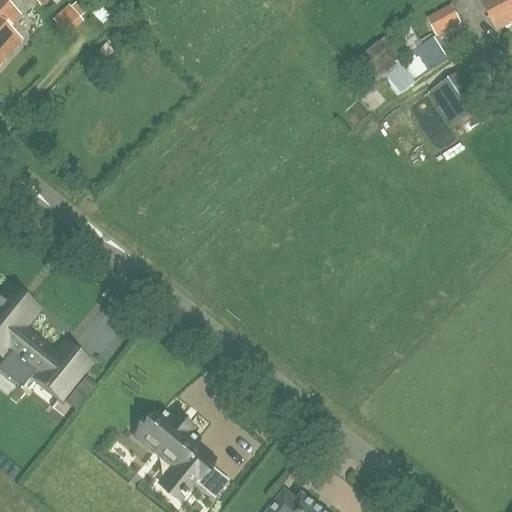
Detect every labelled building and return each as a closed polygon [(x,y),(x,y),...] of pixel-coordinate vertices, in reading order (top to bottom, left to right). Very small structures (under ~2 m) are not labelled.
[(0,0),(0,61),(19,40),(6,28),(18,15),(0,0)] [(33,0),(41,8),(49,0),(51,0),(56,5),(61,0),(33,0)] [(497,32),(511,23),(511,0),(486,0),(481,3),(497,32)] [(83,21),(69,5),(53,19),(67,35),(83,21)] [(437,39),(462,25),(451,6),(427,20),(437,39)] [(420,81),(450,61),(436,38),(405,58),(410,65),(412,68),(419,80),(420,81)] [(395,71),(376,48),(357,63),(376,86),(395,71)] [(419,80),(410,65),(404,69),(415,82),(419,80)] [(478,107),(458,75),(431,93),(451,124),(478,107)] [(449,126),(430,133),(434,144),(453,137),(449,126)] [(63,346),(55,356),(22,329),(36,311),(8,289),(0,298),(0,354),(1,355),(6,348),(21,360),(20,362),(23,365),(24,363),(39,375),(36,379),(61,399),(61,398),(88,365),(63,346)] [(79,412),(97,389),(86,381),(68,403),(79,412)] [(194,445),(197,441),(187,433),(189,430),(185,426),(184,427),(178,423),(179,421),(175,418),(172,421),(162,412),(154,422),(150,419),(135,437),(164,461),(167,457),(177,465),(168,476),(186,491),(197,478),(198,480),(213,461),(194,445)] [(323,511),(302,495),(288,511),(276,502),(268,511),(323,511)]
